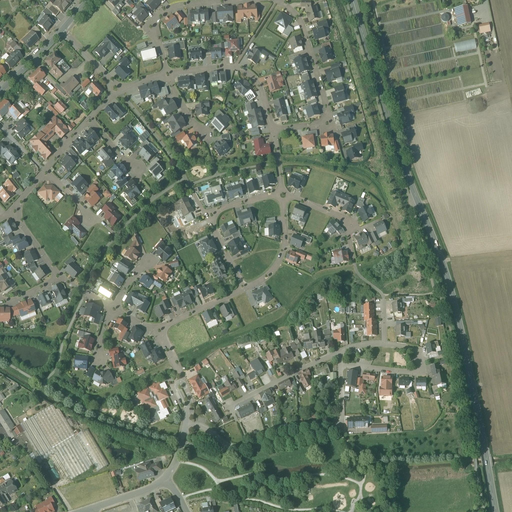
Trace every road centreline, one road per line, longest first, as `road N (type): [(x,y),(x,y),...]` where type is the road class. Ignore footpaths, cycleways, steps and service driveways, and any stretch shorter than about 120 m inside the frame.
road 1 (tertiary): [(352,0),(448,281),(495,511)]
road 2 (residential): [(186,424),(246,448),(337,431),(341,367)]
road 3 (residential): [(277,0),(302,24),(327,115),(318,125),(273,131)]
road 4 (residential): [(168,74),(156,34),(163,11),(258,0)]
road 5 (residential): [(341,367),(426,373),(421,350),(385,344)]
road 6 (residential): [(168,74),(247,72),(273,131)]
road 7 (residential): [(339,353),(230,406)]
